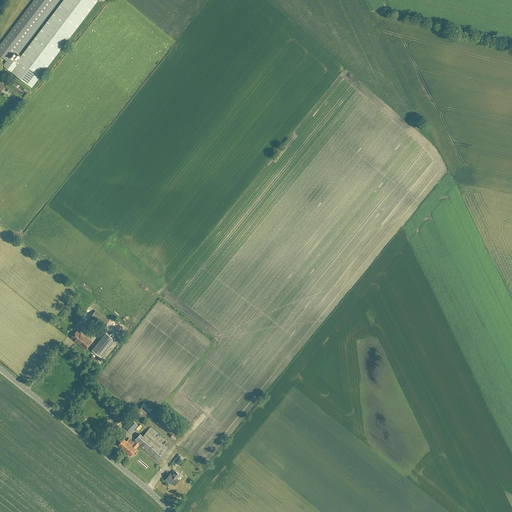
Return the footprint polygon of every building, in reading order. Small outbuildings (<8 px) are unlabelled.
[(95,0),(63,0),(15,64),(9,59),(53,0),(34,0),(0,45),(0,55),(7,61),(3,66),(32,87),(97,1),(95,0)] [(96,311),(89,319),(103,329),(109,321),(96,311)] [(85,350),(92,342),(86,338),(77,331),(71,338),(80,345),(80,346),(85,350)] [(106,333),(92,350),(101,358),(115,340),(106,333)] [(151,412),(154,409),(145,403),(143,406),(151,412)] [(124,415),(118,420),(121,423),(127,417),(124,415)] [(131,433),(138,426),(131,420),(124,427),(131,433)] [(164,420),(160,425),(173,434),(176,429),(164,420)] [(128,440),(127,442),(123,439),(118,445),(121,448),(130,456),(136,449),(139,445),(157,461),(168,448),(164,445),(167,442),(150,427),(143,436),(140,434),(133,442),(134,442),(132,444),(128,440)] [(178,465),(183,458),(179,454),(173,461),(178,465)] [(175,471),(172,475),(170,473),(165,480),(170,484),(171,483),(174,485),(179,480),(177,479),(180,475),(175,471)]
